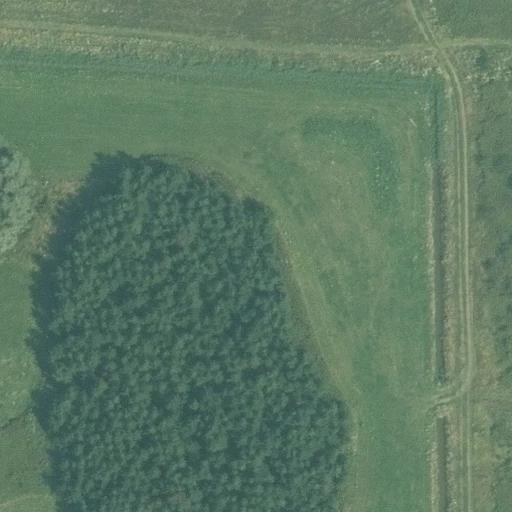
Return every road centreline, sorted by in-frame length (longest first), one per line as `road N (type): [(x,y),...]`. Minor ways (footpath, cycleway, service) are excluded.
road 1 (track): [(464,511),(460,81),(452,60),(433,45),(422,0)]
road 2 (track): [(511,55),(433,45),(415,57),(0,30)]
